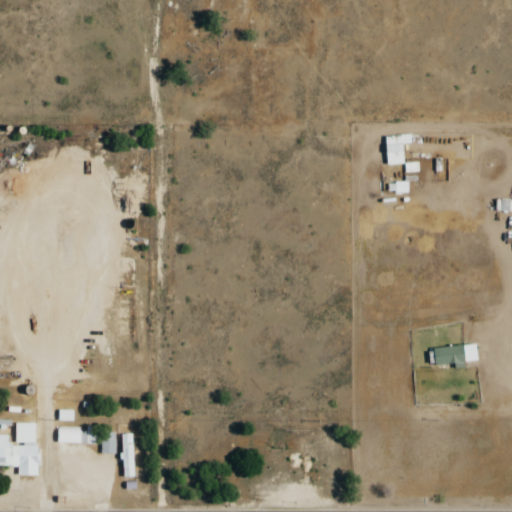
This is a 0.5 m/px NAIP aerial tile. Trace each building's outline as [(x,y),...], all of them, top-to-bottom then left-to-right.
[(37,424),(13,424),(13,435),(0,434),(0,469),(19,470),(19,476),(37,476),(37,424)] [(79,443),(91,443),(91,433),(81,433),(81,428),(58,428),(58,436),(79,436),(79,443)] [(115,433),(101,433),(101,455),(115,455),(115,433)] [(122,436),(122,476),(132,476),(132,436),(122,436)] [(254,457),(282,457),(282,449),(254,449),(254,457)]
